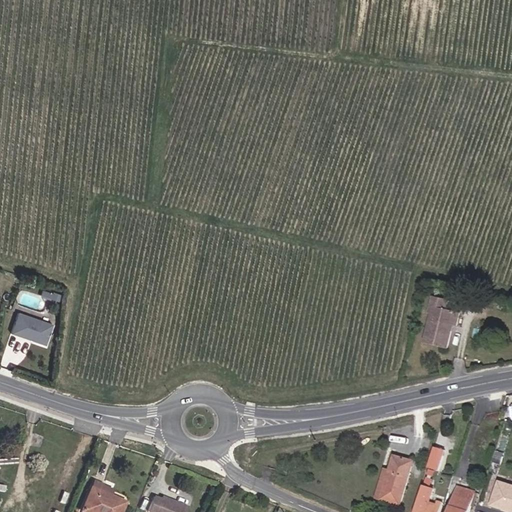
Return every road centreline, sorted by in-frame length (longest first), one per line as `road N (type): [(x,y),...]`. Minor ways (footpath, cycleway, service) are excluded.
road 1 (secondary): [(511,379),(325,417)]
road 2 (residential): [(204,451),(329,511)]
